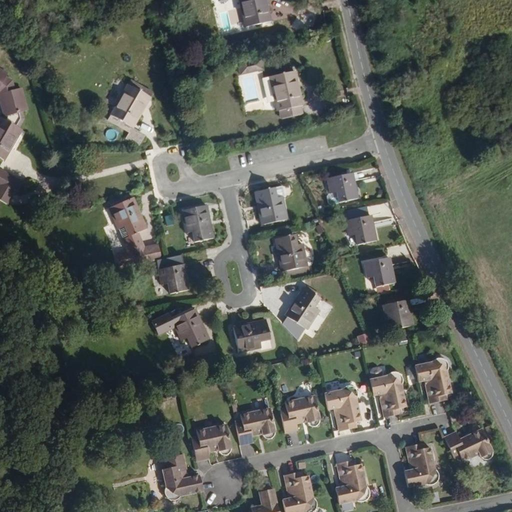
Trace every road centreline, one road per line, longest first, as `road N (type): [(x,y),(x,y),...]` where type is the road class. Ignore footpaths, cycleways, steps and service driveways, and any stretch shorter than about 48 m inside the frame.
road 1 (secondary): [(511,428),(383,142)]
road 2 (residential): [(384,434),(236,467),(222,486)]
road 3 (residential): [(383,142),(220,179)]
road 4 (secondary): [(383,142),(348,0)]
